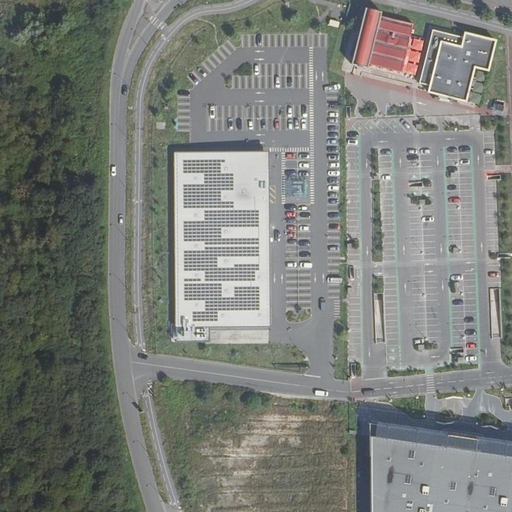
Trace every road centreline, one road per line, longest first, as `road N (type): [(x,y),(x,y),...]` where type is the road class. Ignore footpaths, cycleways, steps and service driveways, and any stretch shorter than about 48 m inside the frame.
road 1 (unclassified): [(122,73),(119,334),(156,511)]
road 2 (unknown): [(195,97),(316,93)]
